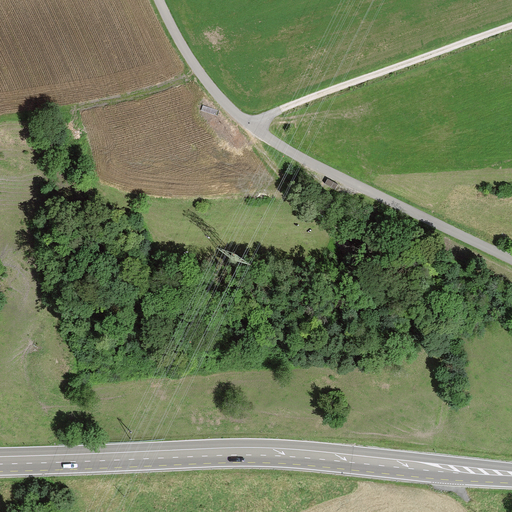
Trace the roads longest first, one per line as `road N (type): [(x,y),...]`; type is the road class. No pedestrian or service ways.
road 1 (primary): [(0,457),(233,449),(511,474)]
road 2 (unclassified): [(511,261),(270,142),(224,111),(180,49),(158,0)]
road 3 (track): [(511,25),(249,125)]
road 4 (track): [(196,71),(81,107),(0,118)]
road 5 (track): [(372,250),(295,195),(251,142),(249,125)]
